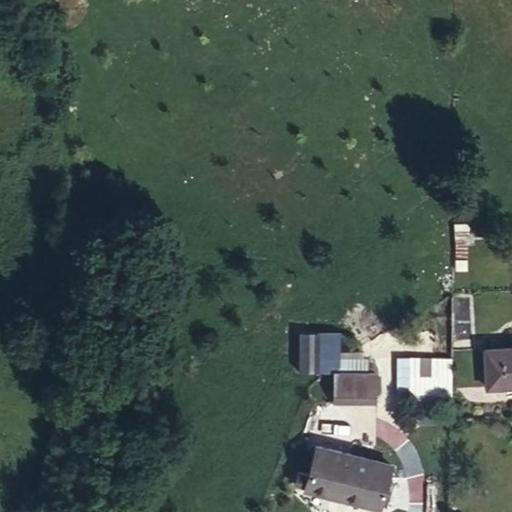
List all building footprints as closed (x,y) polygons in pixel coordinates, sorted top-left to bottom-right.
[(339,332),(299,332),(299,369),(339,369),(339,332)] [(511,346),(485,348),(487,387),(511,385),(511,346)] [(450,386),(450,357),(409,357),(409,386),(450,386)] [(334,402),(375,402),(376,372),(335,371),(334,402)] [(380,508),(391,464),(316,445),(308,474),(297,472),(295,483),(305,486),(305,488),(380,508)]
